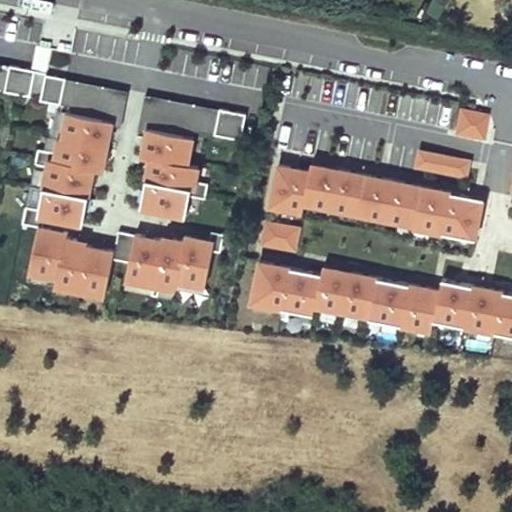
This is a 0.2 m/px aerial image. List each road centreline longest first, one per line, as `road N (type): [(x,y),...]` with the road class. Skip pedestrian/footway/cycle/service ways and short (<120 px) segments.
road 1 (residential): [(157,13),(511,86)]
road 2 (residential): [(511,128),(506,156),(293,113)]
